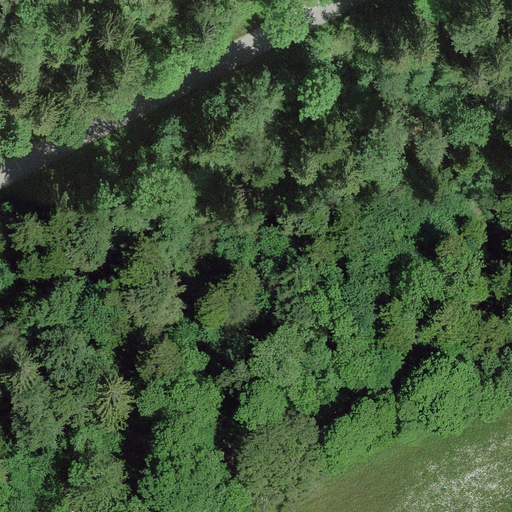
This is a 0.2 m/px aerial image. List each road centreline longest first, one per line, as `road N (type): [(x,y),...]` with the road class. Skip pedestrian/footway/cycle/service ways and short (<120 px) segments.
road 1 (track): [(86,511),(511,345)]
road 2 (tertiary): [(342,0),(0,175)]
